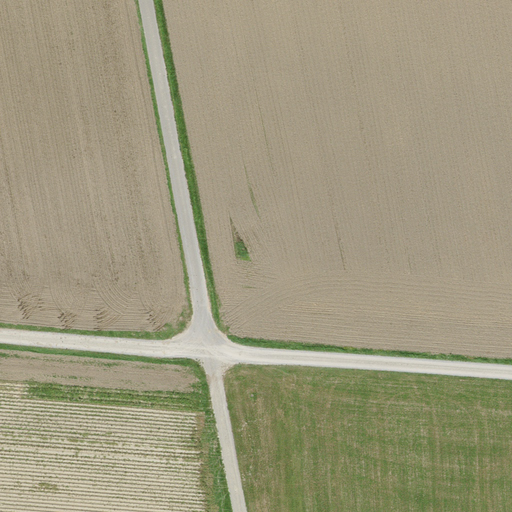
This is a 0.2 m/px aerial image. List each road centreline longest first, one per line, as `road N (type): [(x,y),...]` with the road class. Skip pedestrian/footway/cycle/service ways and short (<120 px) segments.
road 1 (track): [(243,511),(150,0)]
road 2 (track): [(0,338),(511,378)]
